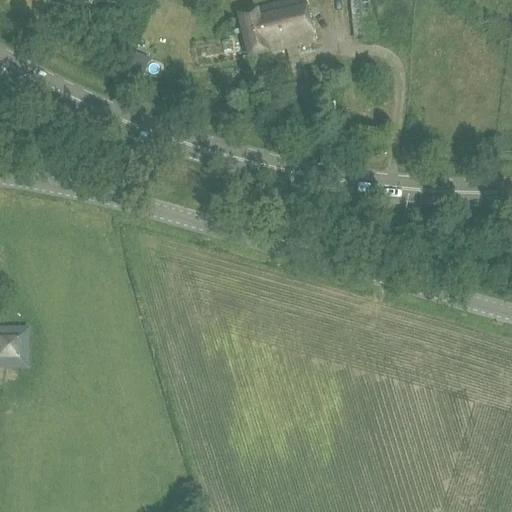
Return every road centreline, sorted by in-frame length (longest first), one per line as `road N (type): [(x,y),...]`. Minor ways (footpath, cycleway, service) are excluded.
road 1 (secondary): [(511,191),(390,186),(162,141),(0,66)]
road 2 (unclassified): [(0,175),(108,197),(511,315)]
